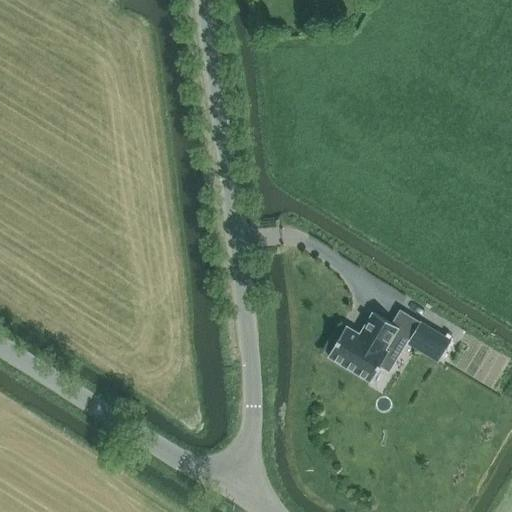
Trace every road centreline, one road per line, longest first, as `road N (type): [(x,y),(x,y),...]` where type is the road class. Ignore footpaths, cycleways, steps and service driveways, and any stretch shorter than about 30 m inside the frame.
road 1 (tertiary): [(237,492),(255,451),(252,353),(204,0)]
road 2 (tertiary): [(0,347),(237,492)]
